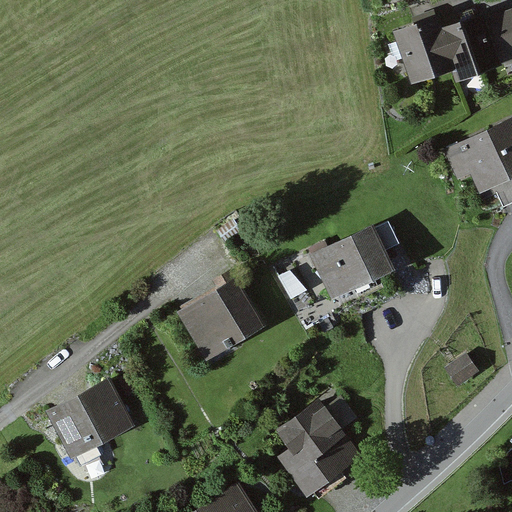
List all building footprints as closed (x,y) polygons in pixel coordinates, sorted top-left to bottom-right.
[(449,16),(403,34),(422,86),(465,69),(469,80),(510,64),(509,61),(511,59),(511,13),(496,19),(494,14),(454,29),(449,16)] [(511,121),(449,152),(466,186),(480,179),(488,197),(511,185),(511,121)] [(383,225),(317,254),(342,300),(405,271),(383,225)] [(244,276),(187,313),(220,364),(277,328),(244,276)] [(470,352),(451,367),(465,384),(484,369),(470,352)] [(116,378),(57,411),(82,458),(142,427),(116,378)] [(324,399),(284,432),(298,449),(283,461),(316,501),(368,458),(346,431),(349,429),(324,399)] [(267,511),(245,480),(199,511),(267,511)]
